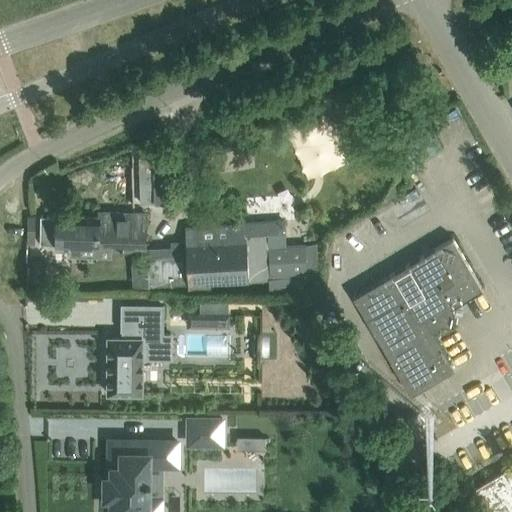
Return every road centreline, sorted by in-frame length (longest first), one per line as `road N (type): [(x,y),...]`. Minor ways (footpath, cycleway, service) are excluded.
road 1 (unclassified): [(0,174),(38,150),(390,0)]
road 2 (unclassified): [(0,106),(248,0)]
road 3 (unclassified): [(32,511),(18,345),(0,306)]
road 4 (unclassified): [(122,0),(0,42)]
